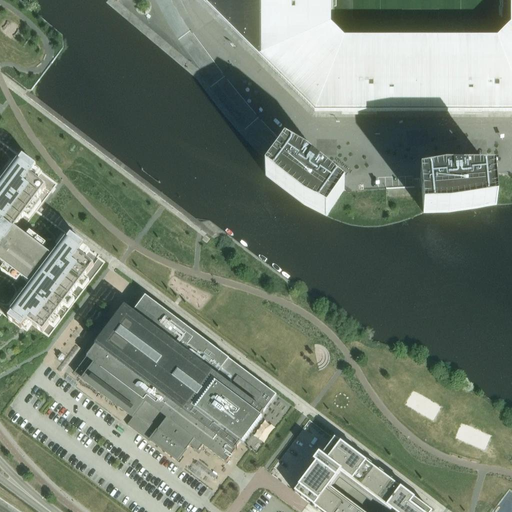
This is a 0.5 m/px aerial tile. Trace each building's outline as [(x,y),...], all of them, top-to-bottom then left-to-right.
[(511,0),(193,0),(193,2),(284,92),(314,120),(511,121),(511,0)] [(304,204),(327,216),(344,190),(306,159),(285,147),(271,166),(265,175),(295,197),(304,204)] [(0,263),(32,288),(9,319),(8,320),(22,330),(27,322),(43,334),(43,333),(94,266),(84,259),(89,252),(90,251),(71,237),(70,237),(54,258),(15,229),(46,188),(36,180),(41,173),(42,173),(23,158),(22,159),(0,188),(0,263)] [(420,178),(423,213),(448,213),(496,205),(494,174),(445,174),(420,178)] [(132,315),(124,308),(106,331),(87,357),(88,358),(75,374),(83,380),(85,382),(86,383),(98,391),(97,392),(98,393),(99,392),(101,394),(102,395),(114,404),(113,404),(115,405),(115,404),(117,406),(117,407),(118,407),(129,415),(129,416),(130,417),(131,416),(133,418),(127,426),(149,442),(150,441),(178,462),(186,451),(190,446),(196,450),(195,450),(196,451),(198,450),(200,450),(201,450),(201,449),(203,445),(227,463),(236,451),(235,451),(239,446),(263,414),(263,413),(276,397),(277,396),(155,304),(145,297),(132,315)] [(431,511),(334,439),(321,456),(318,454),(318,455),(314,460),(313,461),(316,463),(294,492),(320,511),(431,511)]
